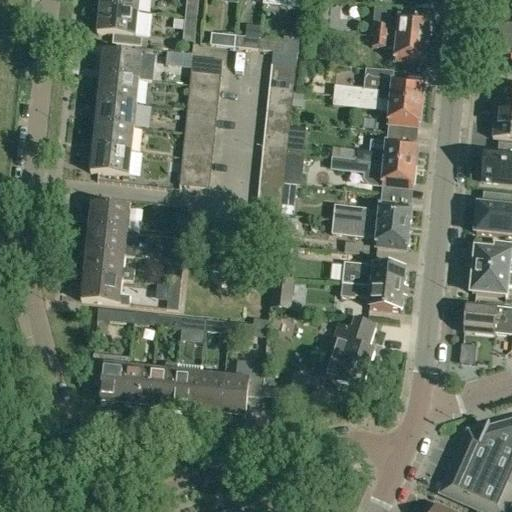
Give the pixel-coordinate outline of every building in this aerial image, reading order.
[(99,0),(98,11),(137,15),(138,0),(99,0)] [(186,0),(184,20),(195,22),(197,0),(186,0)] [(307,3),(304,29),(322,30),(324,4),(307,3)] [(95,36),(115,38),(114,48),(134,50),(137,15),(98,11),(95,36)] [(192,46),(195,22),(184,20),(182,45),(192,46)] [(372,28),(371,38),(425,45),(426,38),(429,35),(430,29),(427,25),(428,23),(398,20),(397,31),(372,28)] [(511,26),(509,26),(509,31),(495,29),(492,54),(511,56),(511,26)] [(210,36),(210,43),(209,48),(234,50),(235,39),(210,36)] [(425,52),(425,45),(371,38),(369,50),(395,52),(394,63),(423,66),(423,64),(426,62),(427,56),(425,52)] [(259,41),(235,39),(234,50),(258,53),(259,41)] [(259,41),(258,53),(281,55),(282,44),(259,41)] [(99,79),(138,83),(140,59),(101,55),(99,79)] [(191,60),(190,75),(219,78),(221,63),(191,60)] [(295,71),(271,68),(270,81),(294,83),(295,71)] [(362,81),(361,91),(333,88),(332,99),(360,102),(421,108),(423,96),(420,94),(421,87),(391,84),(386,73),(368,72),(362,81)] [(218,91),(219,78),(190,75),(188,88),(218,91)] [(99,79),(96,103),(135,107),(138,83),(99,79)] [(293,96),(294,83),(270,81),(269,93),(293,96)] [(188,88),(187,104),(216,107),(218,91),(188,88)] [(511,90),(497,89),(494,114),(511,116),(511,90)] [(293,96),(269,93),(267,105),(291,108),(293,96)] [(294,95),(293,108),(304,109),(305,96),(294,95)] [(420,119),(421,108),(360,102),(332,99),(331,107),(389,113),(387,135),(410,137),(411,127),(417,128),(417,121),(420,119)] [(133,131),(135,107),(96,103),(94,127),(133,131)] [(187,104),(185,116),(215,119),(216,107),(187,104)] [(290,119),(291,108),(267,105),(266,117),(290,119)] [(511,142),(511,116),(494,114),(492,140),(511,142)] [(184,132),(213,135),(215,119),(185,116),(184,132)] [(289,131),(290,119),(266,117),(265,129),(289,131)] [(94,127),(91,151),(131,156),(133,131),(94,127)] [(265,129),(264,141),(288,144),(289,135),(289,131),(265,129)] [(184,132),(182,144),(212,147),(213,135),(184,132)] [(332,150),(331,160),(415,169),(416,158),(414,156),(415,148),(409,148),(410,137),(387,135),(386,144),(371,142),(370,154),(332,150)] [(286,156),(286,155),(288,144),(264,141),(262,154),(286,156)] [(182,144),(181,159),(211,163),(212,147),(182,144)] [(128,179),(131,156),(91,151),(89,175),(128,179)] [(286,156),(262,154),(261,166),(285,168),(286,156)] [(286,156),(285,168),(284,180),(283,186),(297,188),(302,188),(305,158),(286,156)] [(511,158),(486,156),(483,184),(511,187),(511,158)] [(181,159),(180,172),(209,175),(211,163),(181,159)] [(402,199),(403,189),(411,190),(412,183),(414,181),(415,169),(331,160),(330,170),(367,174),(367,180),(370,187),(381,188),(381,197),(402,199)] [(284,180),(285,168),(261,166),(260,177),(284,180)] [(178,188),(208,191),(209,175),(180,172),(178,188)] [(283,186),(284,180),(260,177),(259,189),(283,192),(283,186)] [(281,203),(280,215),(294,217),(297,188),(283,186),(283,192),(281,203)] [(259,189),(258,201),(281,203),(283,192),(259,189)] [(332,223),(376,227),(407,231),(407,224),(410,222),(411,214),(408,212),(408,210),(401,209),(402,199),(381,197),(378,197),(377,216),(364,215),(364,212),(333,209),(332,223)] [(511,199),(499,198),(498,210),(476,208),(473,236),(511,239),(511,199)] [(280,215),(281,203),(258,201),(256,213),(280,215)] [(87,232),(126,236),(129,210),(89,206),(87,232)] [(279,228),(280,215),(256,213),(255,225),(279,228)] [(173,241),(184,242),(187,219),(175,217),(173,241)] [(283,220),(281,232),(296,234),(298,221),(283,220)] [(406,238),(407,231),(376,227),(332,223),(330,238),(361,241),(362,238),(374,239),(373,248),(405,251),(405,249),(407,247),(408,240),(406,238)] [(87,232),(84,255),(124,259),(126,236),(87,232)] [(173,241),(170,264),(182,265),(184,242),(173,241)] [(345,245),(344,255),(362,257),(363,247),(345,245)] [(473,274),(473,275),(508,278),(508,276),(509,264),(511,264),(511,251),(495,250),(494,253),(475,252),(474,262),(470,264),(470,271),(473,274)] [(84,255),(82,279),(121,283),(133,285),(134,272),(122,271),(124,259),(84,255)] [(170,264),(168,288),(179,290),(182,265),(170,264)] [(343,268),(340,286),(400,293),(401,286),(403,284),(404,277),(402,276),(403,271),(371,268),(371,271),(343,268)] [(508,278),(473,275),(472,282),(468,284),(468,291),(471,293),(470,296),(505,300),(507,288),(511,288),(511,276),(508,276),(508,278)] [(121,283),(82,279),(80,303),(127,308),(128,300),(120,299),(121,283)] [(275,281),(273,304),(291,306),(293,282),(275,281)] [(399,300),(400,293),(340,286),(339,300),(354,302),(354,298),(368,300),(367,310),(399,314),(399,311),(401,309),(402,302),(399,300)] [(177,314),(179,290),(168,288),(165,312),(177,314)] [(511,311),(466,307),(463,335),(492,338),(494,325),(511,326),(511,311)] [(108,325),(132,327),(134,315),(110,312),(108,325)] [(157,318),(134,315),(132,327),(156,330),(157,318)] [(156,330),(179,332),(181,320),(157,318),(156,330)] [(179,332),(204,335),(205,323),(181,320),(179,332)] [(265,342),(267,323),(252,322),(252,328),(229,326),(227,338),(265,342)] [(204,335),(227,338),(229,326),(205,323),(204,335)] [(278,400),(290,401),(338,406),(344,389),(361,395),(374,355),(367,353),(374,331),(353,324),(350,334),(336,329),(320,380),(293,377),(292,394),(271,393),(271,399),(278,400)] [(92,355),(87,397),(100,398),(99,406),(124,409),(128,370),(129,359),(92,355)] [(171,414),(175,375),(176,367),(164,366),(163,374),(151,373),(147,411),(171,414)] [(176,367),(175,375),(171,414),(195,416),(199,377),(200,370),(176,367)] [(151,373),(128,370),(124,409),(147,411),(151,373)] [(236,381),(223,380),(219,419),(244,422),(249,372),(237,371),(236,381)] [(199,377),(195,416),(219,419),(223,380),(199,377)] [(503,511),(508,501),(511,502),(511,422),(488,429),(487,429),(480,443),(467,437),(441,494),(480,511),(503,511)]
